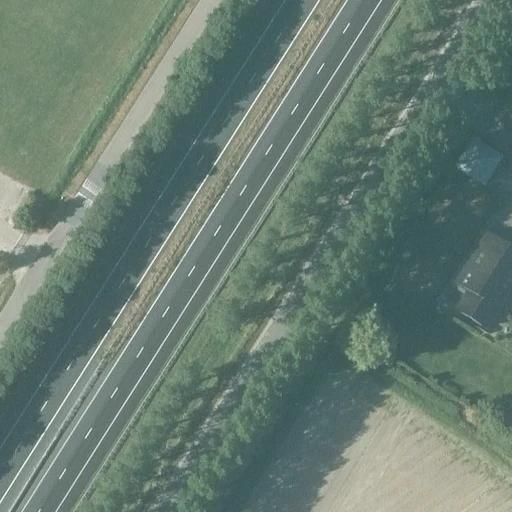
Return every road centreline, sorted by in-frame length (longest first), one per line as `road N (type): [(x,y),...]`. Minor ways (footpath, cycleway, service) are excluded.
road 1 (tertiary): [(161,511),(494,0)]
road 2 (motorway): [(39,511),(365,0)]
road 3 (motorway): [(302,0),(0,475)]
road 4 (unclassified): [(0,328),(209,0)]
